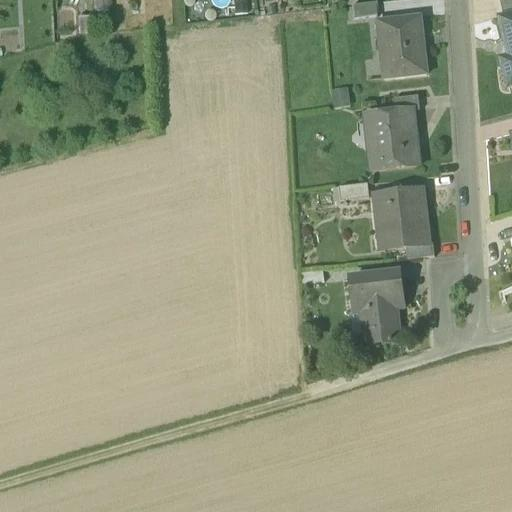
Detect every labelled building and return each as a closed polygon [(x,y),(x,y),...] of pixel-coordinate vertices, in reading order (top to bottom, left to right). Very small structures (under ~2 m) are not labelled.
[(511,0),(500,0),(505,18),(511,16),(511,0)] [(376,5),(351,7),(353,22),(377,19),(376,5)] [(511,16),(505,18),(499,20),(508,59),(500,61),(507,90),(511,89),(511,16)] [(420,19),(377,24),(380,54),(385,53),(388,81),(427,77),(420,19)] [(349,91),(333,93),(335,109),(351,108),(349,91)] [(418,99),(393,101),(395,114),(412,112),(412,114),(420,113),(418,99)] [(395,114),(364,118),(371,174),(420,168),(416,134),(414,134),(412,114),(412,112),(395,114)] [(329,151),(299,154),(302,187),(333,183),(329,151)] [(367,186),(339,190),(340,204),(369,200),(367,186)] [(423,192),(374,198),(377,226),(385,225),(388,252),(406,250),(429,248),(429,246),(423,192)] [(429,248),(406,250),(408,262),(434,259),(433,246),(429,246),(429,248)] [(304,287),(325,284),(324,273),(303,275),(304,287)] [(400,275),(350,281),(354,315),(362,314),(366,347),(399,343),(395,310),(403,309),(403,303),(400,275)]
